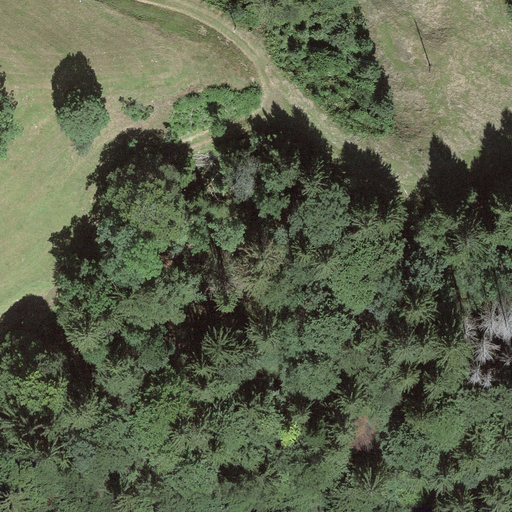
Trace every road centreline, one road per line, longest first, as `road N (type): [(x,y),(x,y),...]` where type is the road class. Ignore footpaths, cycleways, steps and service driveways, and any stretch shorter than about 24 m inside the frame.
road 1 (track): [(0,321),(50,301),(131,181),(165,154),(291,98)]
road 2 (track): [(133,0),(220,27),(250,47),(291,98),(369,166)]
road 3 (track): [(455,177),(466,142),(462,120),(393,65),(363,0)]
